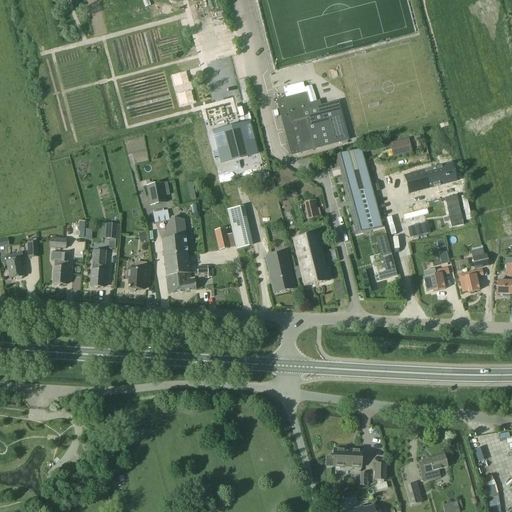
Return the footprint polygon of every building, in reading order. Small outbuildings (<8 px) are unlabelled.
[(235,45),(213,51),(215,58),(236,53),(235,45)] [(284,99),(278,101),(277,101),(278,107),(291,156),(292,155),(317,149),(348,141),(338,102),(320,107),(314,108),(309,110),(308,104),(305,94),(284,99)] [(368,135),(362,110),(349,113),(355,138),(368,135)] [(252,115),(219,123),(230,168),(263,159),(252,115)] [(389,144),(392,156),(410,152),(407,139),(389,144)] [(333,157),(345,203),(354,235),(383,228),(361,149),(333,157)] [(452,184),(447,163),(399,175),(405,196),(452,184)] [(188,184),(191,200),(196,199),(193,183),(188,184)] [(147,187),(151,206),(166,203),(162,184),(147,187)] [(449,218),(444,219),(445,223),(450,222),(451,228),(463,225),(456,196),(445,198),(449,218)] [(315,200),(303,203),(308,221),(321,218),(319,209),(317,209),(315,200)] [(243,206),(240,207),(249,247),(249,248),(253,247),(243,206)] [(227,210),(236,250),(249,247),(240,207),(227,210)] [(166,210),(153,213),(155,223),(168,220),(166,210)] [(161,240),(163,258),(188,255),(184,220),(183,220),(171,218),(166,229),(167,240),(161,240)] [(116,241),(118,241),(119,225),(106,224),(105,239),(110,240),(116,241)] [(214,232),(219,252),(230,249),(225,229),(214,232)] [(146,233),(139,234),(140,243),(147,242),(146,233)] [(328,282),(321,252),(317,234),(292,240),(304,288),(328,282)] [(376,237),(381,257),(391,254),(386,235),(376,237)] [(7,238),(0,239),(0,247),(8,246),(7,238)] [(49,249),(66,250),(67,240),(50,239),(49,249)] [(37,257),(37,243),(28,244),(29,258),(37,257)] [(54,268),(53,285),(55,285),(56,287),(59,287),(60,285),(66,286),(68,269),(67,269),(68,263),(67,263),(68,255),(60,254),(60,253),(52,252),(52,253),(51,253),(51,262),(55,262),(54,268)] [(97,271),(91,271),(90,287),(92,288),(93,290),(97,290),(98,288),(104,288),(105,272),(106,253),(93,252),(92,266),(97,266),(97,271)] [(287,253),(276,256),(265,258),(273,295),(295,290),(287,253)] [(448,263),(446,253),(438,254),(441,265),(445,264),(448,263)] [(395,270),(391,254),(381,257),(385,273),(395,270)] [(472,258),(475,270),(489,267),(486,254),(472,258)] [(22,279),(22,277),(23,277),(21,266),(23,266),(21,255),(5,258),(6,262),(4,263),(6,271),(8,271),(10,280),(16,279),(17,280),(22,279)] [(190,274),(188,255),(163,258),(165,276),(190,274)] [(136,263),(136,271),(127,270),(126,281),(128,281),(127,290),(129,290),(130,292),(134,293),(136,291),(143,291),(144,285),(145,285),(146,272),(146,264),(136,263)] [(430,278),(423,279),(426,292),(433,291),(433,292),(445,290),(442,277),(449,275),(447,269),(435,272),(436,275),(429,277),(430,278)] [(385,273),(378,275),(379,281),(397,276),(395,270),(385,273)] [(462,293),(467,292),(467,294),(479,291),(476,278),(483,277),(482,270),(458,276),(462,293)] [(190,274),(165,276),(168,295),(195,291),(194,282),(191,282),(190,274)] [(341,282),(334,283),(337,298),(345,296),(341,282)] [(510,295),(511,282),(497,282),(497,295),(510,295)] [(324,467),(332,467),(361,468),(362,451),(333,450),(333,456),(325,455),(324,467)] [(421,461),(422,463),(418,464),(422,480),(433,477),(433,480),(440,479),(438,470),(447,468),(444,455),(421,461)] [(511,461),(501,463),(503,479),(511,477),(511,461)] [(375,464),(375,480),(385,481),(385,465),(375,464)] [(65,465),(58,471),(66,479),(73,473),(65,465)] [(361,474),(360,486),(367,486),(368,474),(361,474)] [(492,476),(481,480),(484,489),(486,499),(488,508),(488,511),(500,511),(500,507),(498,496),(492,476)] [(404,487),(410,507),(423,503),(417,483),(404,487)] [(459,511),(457,502),(443,506),(444,511),(459,511)]
